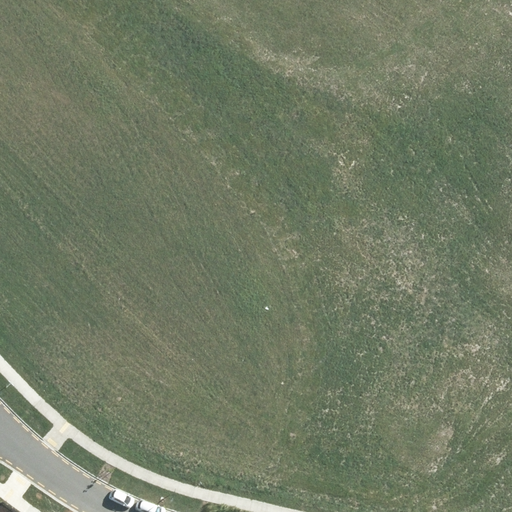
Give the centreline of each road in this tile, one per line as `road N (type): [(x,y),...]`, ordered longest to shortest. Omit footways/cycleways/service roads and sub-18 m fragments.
road 1 (unknown): [(511,239),(210,187)]
road 2 (residential): [(0,433),(115,511)]
